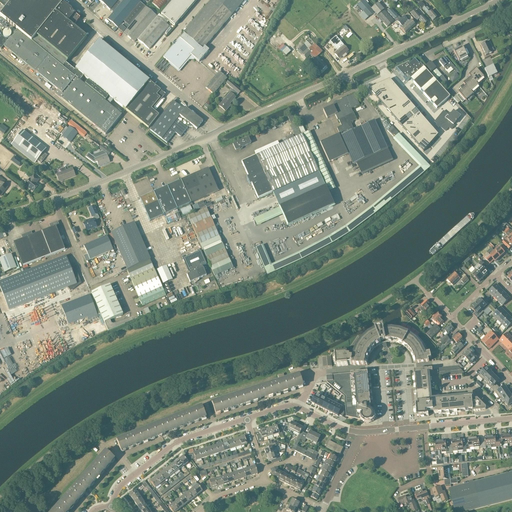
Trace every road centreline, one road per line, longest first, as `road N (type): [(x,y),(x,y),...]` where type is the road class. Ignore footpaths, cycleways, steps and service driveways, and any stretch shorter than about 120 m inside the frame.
road 1 (track): [(0,422),(131,339),(264,297),(370,243),(466,156),(511,90)]
road 2 (tertiary): [(221,130),(456,20)]
road 3 (tertiary): [(0,215),(221,130)]
road 4 (residential): [(111,507),(120,485),(172,445),(246,418)]
road 5 (residential): [(407,428),(401,366),(380,367),(386,430)]
road 6 (residential): [(246,418),(295,405),(361,432)]
